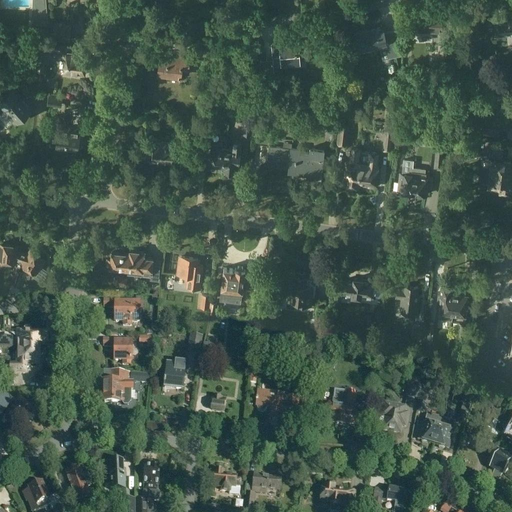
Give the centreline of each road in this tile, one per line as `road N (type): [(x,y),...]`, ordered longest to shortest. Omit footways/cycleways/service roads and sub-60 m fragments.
road 1 (tertiary): [(511,255),(102,203)]
road 2 (residential): [(194,443),(400,466),(505,511)]
road 3 (residential): [(125,30),(292,22),(396,0)]
road 4 (residential): [(102,203),(125,30)]
